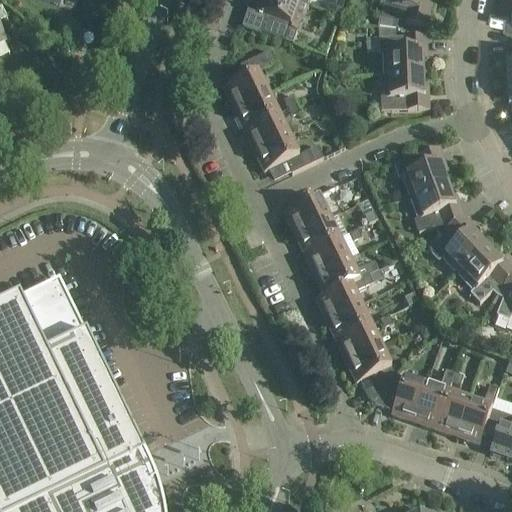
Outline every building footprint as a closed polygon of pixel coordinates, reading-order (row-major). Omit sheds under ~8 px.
[(284,0),(257,0),(252,14),(266,19),(260,36),(292,47),(296,34),(288,32),(297,4),(284,0)] [(284,0),(297,4),(307,8),(310,0),(284,0)] [(342,15),(346,0),(335,0),(331,12),(342,15)] [(425,14),(428,0),(389,0),(388,6),(383,5),(380,19),(397,23),(426,30),(430,15),(425,14)] [(380,19),(377,30),(395,32),(397,23),(380,19)] [(395,32),(377,30),(377,41),(378,41),(395,40),(395,32)] [(425,39),(396,40),(395,40),(378,41),(377,41),(378,55),(383,55),(384,78),(422,76),(421,54),(426,54),(425,39)] [(240,70),(245,80),(222,92),(233,114),(268,97),(258,77),(277,68),(270,54),(240,70)] [(385,100),(380,100),(380,114),(428,113),(427,98),(423,98),(422,76),(384,78),(385,100)] [(233,114),(243,135),(278,117),(268,97),(233,114)] [(283,104),(291,121),(300,117),(292,99),(283,104)] [(278,117),(243,135),(253,155),(288,138),(278,117)] [(292,178),(324,162),(317,150),(307,155),(298,159),(288,138),(253,155),(263,176),(285,165),(292,178)] [(438,151),(393,167),(398,181),(403,179),(410,201),(447,187),(439,166),(443,165),(438,151)] [(410,201),(417,221),(413,223),(418,237),(434,230),(437,236),(437,237),(463,221),(463,220),(458,206),(454,208),(447,187),(410,201)] [(283,217),(294,239),(329,222),(322,208),(341,199),(337,190),(283,217)] [(364,220),(369,228),(378,223),(374,215),(364,220)] [(428,253),(438,263),(442,260),(457,277),(485,250),(470,234),(473,231),(463,221),(437,237),(441,241),(428,253)] [(339,242),(329,222),(294,239),(303,260),(339,242)] [(348,238),(352,247),(361,242),(357,233),(348,238)] [(339,242),(303,260),(313,280),(349,263),(358,258),(352,247),(348,238),(339,242)] [(469,296),(479,306),(491,294),(496,299),(511,276),(511,271),(503,263),(500,266),(485,250),(457,277),(472,292),(469,296)] [(323,301),(369,278),(378,274),(373,265),(354,274),(349,263),(313,280),(322,299),(323,301)] [(495,318),(508,323),(505,331),(511,334),(511,276),(496,299),(502,301),(495,318)] [(322,299),(314,303),(325,325),(360,308),(354,296),(373,287),(369,278),(323,301),(322,299)] [(0,511),(162,511),(159,498),(154,483),(153,482),(145,486),(142,478),(143,478),(144,477),(145,477),(145,475),(146,474),(146,473),(145,472),(145,471),(144,470),(143,469),(142,468),(141,468),(140,468),(139,469),(138,469),(133,459),(141,456),(82,333),(74,337),(48,285),(17,301),(0,308),(0,511)] [(404,301),(408,309),(417,305),(413,297),(404,301)] [(325,325),(335,346),(370,328),(360,308),(325,325)] [(394,329),(390,319),(380,324),(384,334),(394,329)] [(380,349),(370,328),(335,346),(345,366),(380,349)] [(433,340),(428,328),(417,333),(421,344),(433,340)] [(370,406),(395,378),(394,378),(380,349),(345,366),(355,387),(359,385),(370,406)] [(435,433),(447,396),(448,397),(451,388),(450,387),(454,378),(446,375),(439,393),(426,389),(413,426),(435,433)] [(426,389),(395,378),(370,406),(391,414),(390,418),(413,426),(426,389)] [(454,378),(450,387),(451,388),(461,391),(464,382),(454,378)] [(489,389),(482,408),(469,404),(456,441),(479,448),(491,413),(498,392),(489,389)] [(469,404),(448,397),(447,396),(435,433),(456,441),(469,404)] [(511,420),(491,413),(479,448),(490,452),(489,456),(510,463),(511,457),(511,420)]
